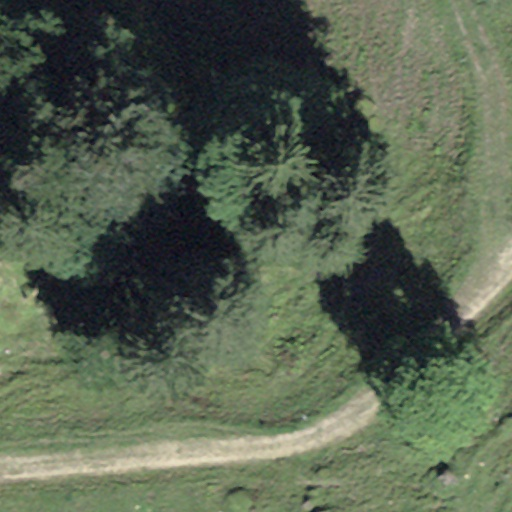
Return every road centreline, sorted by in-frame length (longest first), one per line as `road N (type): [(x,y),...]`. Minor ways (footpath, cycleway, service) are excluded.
road 1 (track): [(496,289),(356,419),(303,444),(0,473)]
road 2 (track): [(496,289),(501,110),(462,0)]
